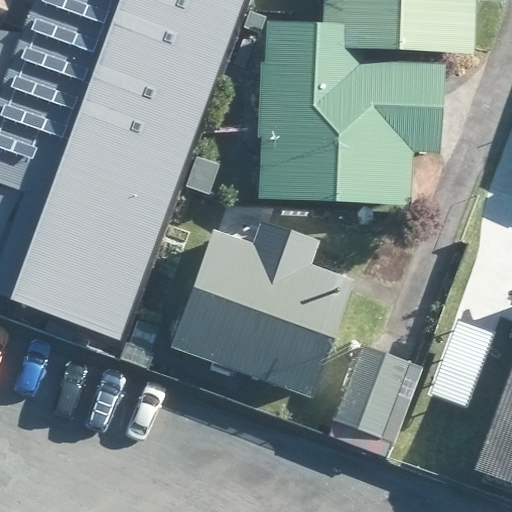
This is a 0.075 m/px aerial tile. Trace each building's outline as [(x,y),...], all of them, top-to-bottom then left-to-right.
[(0,0),(0,8),(47,25),(39,44),(66,55),(82,61),(89,42),(115,51),(132,58),(154,0),(0,0)] [(317,0),(316,28),(260,27),(253,202),(402,208),(404,154),(432,155),(433,142),(436,75),(436,65),(357,62),(357,51),(466,55),(468,3),(497,4),(496,0),(317,0)] [(232,49),(251,55),(258,35),(240,27),(232,49)] [(54,81),(63,61),(13,39),(2,66),(52,87),(54,81)] [(100,91),(48,220),(127,251),(179,122),(100,91)] [(298,269),(303,255),(308,246),(255,226),(251,234),(246,251),(228,244),(205,235),(162,347),(206,364),(204,371),(222,379),(226,370),(300,400),(344,286),(298,269)] [(511,253),(485,243),(442,359),(511,385),(511,253)] [(148,286),(165,293),(172,277),(156,270),(148,286)] [(401,361),(371,351),(356,346),(331,421),(375,436),(401,361)]
